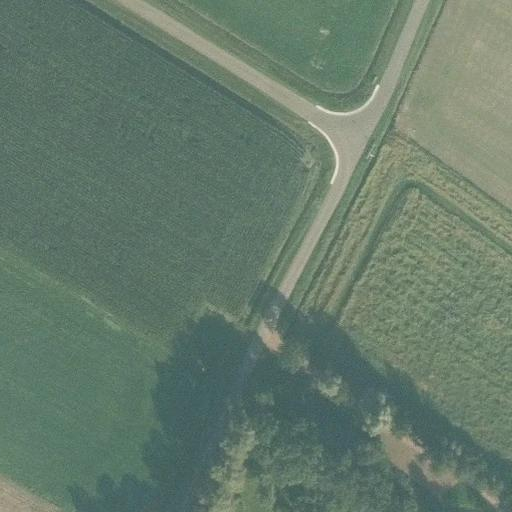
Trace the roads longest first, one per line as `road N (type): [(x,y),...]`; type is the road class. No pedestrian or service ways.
road 1 (unclassified): [(181,511),(355,148)]
road 2 (unclassified): [(355,148),(116,0)]
road 3 (unclassified): [(355,148),(428,0)]
